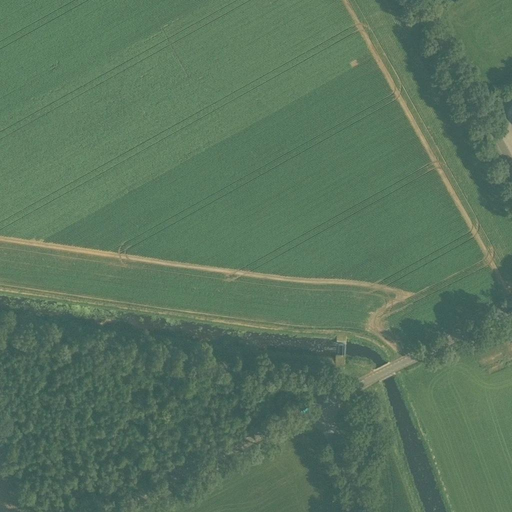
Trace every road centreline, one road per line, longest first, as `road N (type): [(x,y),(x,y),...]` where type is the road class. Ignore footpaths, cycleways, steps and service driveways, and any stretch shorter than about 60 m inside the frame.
road 1 (tertiary): [(106,511),(316,405)]
road 2 (tertiary): [(316,405),(511,307)]
road 3 (unclassified): [(511,164),(420,0)]
